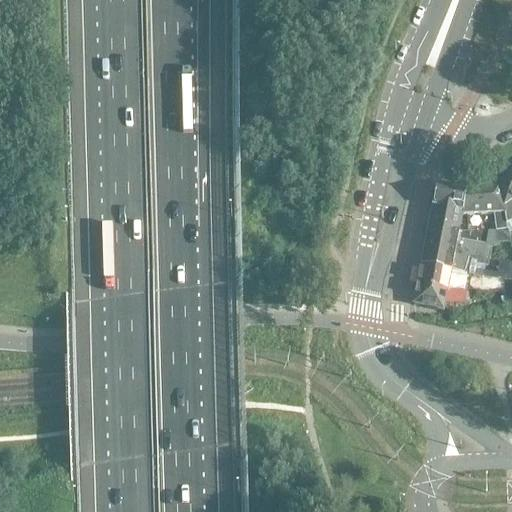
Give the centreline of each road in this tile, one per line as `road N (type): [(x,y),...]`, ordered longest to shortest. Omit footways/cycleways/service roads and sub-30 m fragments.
road 1 (motorway): [(115,0),(129,511)]
road 2 (motorway): [(182,511),(169,0)]
road 3 (tertiary): [(421,401),(377,364),(363,326),(402,138)]
road 4 (tertiary): [(402,138),(457,0)]
